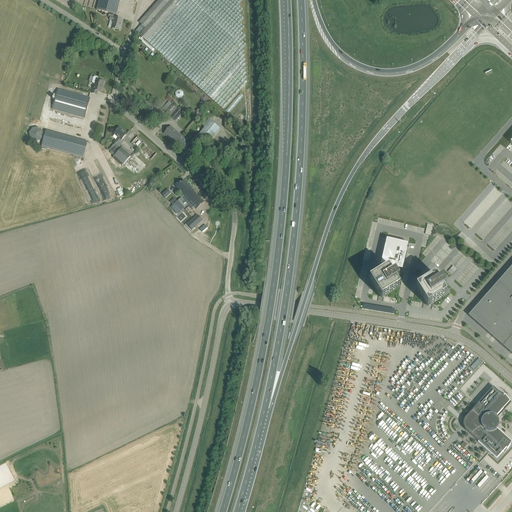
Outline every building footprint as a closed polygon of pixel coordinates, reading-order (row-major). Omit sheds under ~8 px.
[(99,0),(98,5),(96,10),(109,13),(116,15),(119,3),(120,0),(99,0)] [(238,6),(242,1),(240,0),(174,0),(172,3),(169,0),(159,0),(140,23),(145,28),(139,35),(224,109),(248,82),(245,80),(247,78),(245,76),(247,73),(244,71),(246,69),(244,67),(246,65),(244,62),(246,60),(243,58),(245,56),(243,54),(245,51),(242,49),(246,45),(241,41),(245,36),(241,32),(244,27),(240,23),(244,19),(239,14),(243,10),(238,6)] [(115,18),(116,15),(109,13),(108,17),(110,18),(110,20),(114,21),(112,29),(120,31),(121,27),(120,27),(122,19),(115,18)] [(146,48),(144,50),(153,58),(155,55),(146,48)] [(98,80),(98,78),(97,77),(95,76),(93,77),(92,82),(93,84),(95,84),(94,89),(93,88),(91,93),(97,95),(98,91),(101,92),(104,82),(98,80)] [(90,98),(85,97),(58,89),(52,109),(84,118),(90,98)] [(180,90),(177,91),(175,93),(176,96),(178,98),(182,98),(183,95),(183,92),(180,90)] [(229,114),(244,96),(240,93),(225,111),(229,114)] [(176,121),(184,112),(179,107),(177,109),(173,104),(166,112),(176,121)] [(52,111),(50,118),(83,127),(85,121),(62,115),(63,114),(52,111)] [(219,130),(213,124),(208,120),(203,126),(204,128),(198,135),(201,138),(207,143),(219,130)] [(181,136),(180,135),(171,127),(164,134),(175,143),(181,136)] [(38,128),(32,129),(29,133),(30,139),(35,142),(41,141),(44,136),(42,131),(38,128)] [(121,140),(123,139),(126,135),(122,131),(119,128),(114,134),(119,138),(114,143),(117,145),(121,140)] [(88,142),(46,130),(41,147),(84,159),(88,142)] [(181,136),(175,143),(184,151),(190,144),(181,136)] [(135,137),(131,143),(137,146),(140,140),(135,137)] [(249,149),(246,145),(242,142),(240,145),(247,152),(249,149)] [(130,158),(116,146),(111,151),(115,154),(113,158),(122,166),(130,158)] [(134,154),(129,159),(140,171),(145,166),(134,154)] [(173,205),(171,207),(172,207),(175,210),(175,211),(178,214),(181,211),(179,209),(186,203),(192,210),(195,208),(196,209),(204,203),(184,180),(176,187),(184,195),(177,202),(173,205)] [(198,215),(187,225),(192,230),(202,220),(198,215)] [(381,262),(380,265),(391,268),(390,272),(392,274),(393,268),(403,270),(403,267),(407,253),(408,248),(409,244),(386,239),(381,262)] [(451,275),(456,269),(452,266),(447,271),(451,275)] [(502,346),(511,334),(511,266),(468,316),(502,346)] [(395,273),(392,274),(390,272),(388,268),(370,280),(381,299),(400,287),(396,281),(399,280),(395,273)] [(438,282),(435,277),(416,288),(421,296),(420,297),(423,299),(428,307),(446,295),(443,289),(446,288),(441,280),(438,282)] [(511,334),(502,346),(511,354),(511,334)] [(478,358),(470,366),(473,369),(481,361),(478,358)] [(463,422),(463,423),(463,425),(463,426),(464,428),(465,429),(466,430),(478,441),(497,458),(503,452),(506,448),(507,449),(511,443),(504,436),(496,429),(497,428),(498,427),(498,425),(499,424),(499,423),(498,421),(498,420),(497,419),(497,417),(496,416),(503,408),(509,401),(505,395),(503,396),(500,393),(498,392),(493,387),(476,406),(465,418),(464,419),(464,421),(463,422)] [(330,488),(324,495),(329,500),(335,493),(330,488)] [(479,492),(468,502),(473,507),(483,497),(479,492)] [(336,506),(343,500),(340,497),(333,502),(336,506)]
